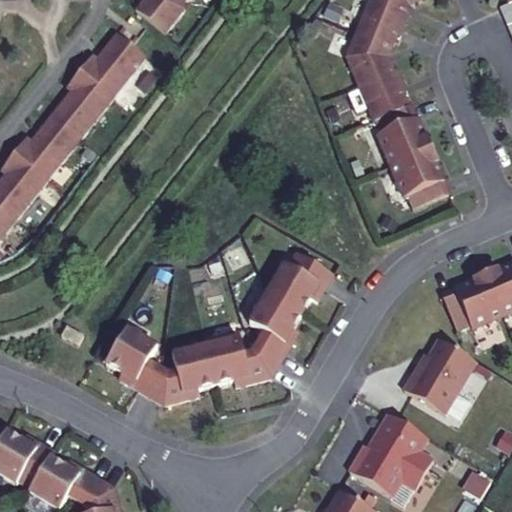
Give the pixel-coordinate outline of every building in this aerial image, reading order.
[(146,0),(135,13),(165,37),(185,12),(183,0),(146,0)] [(376,0),(352,57),(362,82),(377,62),(393,42),(409,21),(413,15),(410,13),(413,7),(422,3),(424,0),(376,0)] [(417,17),(413,15),(409,21),(393,42),(377,62),(362,82),(363,87),(365,92),(370,103),(380,88),(391,73),(396,66),(392,56),(395,49),(399,51),(407,31),(411,32),(417,17)] [(0,243),(147,61),(117,37),(97,61),(93,58),(67,92),(70,95),(31,144),(27,141),(0,174),(5,178),(0,183),(0,243)] [(380,88),(370,103),(378,122),(380,122),(385,135),(383,136),(395,168),(408,199),(410,198),(415,212),(452,198),(439,166),(442,165),(431,138),(428,139),(416,107),(415,108),(407,88),(410,87),(404,71),(399,73),(396,66),(391,73),(380,88)] [(158,351),(127,333),(106,368),(123,377),(120,383),(164,409),(200,400),(198,394),(234,385),(236,392),(272,382),(298,337),(293,334),(302,319),(311,304),(317,306),(334,278),(297,257),(289,271),(285,268),(250,327),(264,336),(252,356),(245,358),(240,342),(206,350),(173,359),(176,376),(169,378),(149,366),(158,351)] [(474,286),(442,299),(449,316),(457,335),(470,330),(471,332),(502,320),(511,315),(511,271),(501,276),(500,273),(486,278),(473,283),(474,286)] [(84,339),(67,330),(62,339),(79,348),(84,339)] [(476,366),(439,344),(422,371),(419,370),(404,395),(445,419),(476,366)] [(420,455),(428,442),(388,419),(373,443),(377,445),(371,453),(365,449),(350,476),(392,501),(402,485),(416,493),(433,463),(420,455)] [(23,445),(7,435),(0,445),(0,478),(16,488),(19,485),(32,492),(30,496),(55,511),(61,511),(69,500),(89,511),(119,511),(114,493),(70,466),(67,471),(51,462),(55,457),(26,440),(23,445)] [(368,511),(340,495),(328,511),(368,511)]
